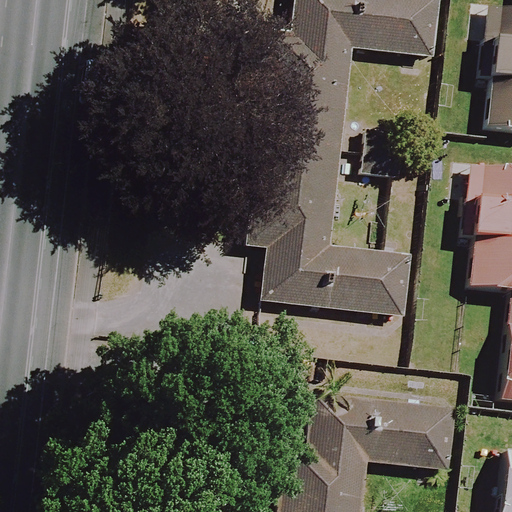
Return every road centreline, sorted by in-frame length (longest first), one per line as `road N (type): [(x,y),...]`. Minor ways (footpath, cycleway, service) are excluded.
road 1 (secondary): [(22,123),(0,327)]
road 2 (secondary): [(36,0),(22,123)]
